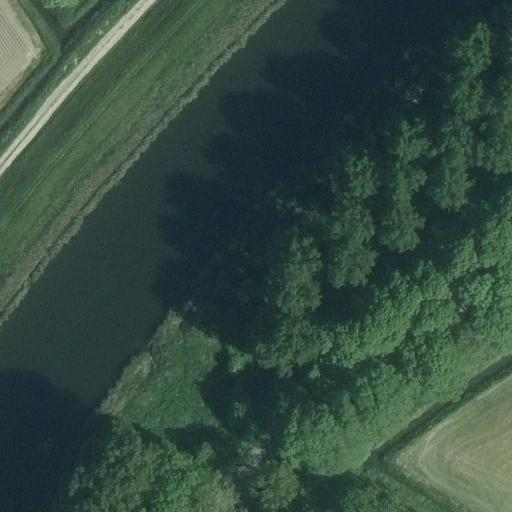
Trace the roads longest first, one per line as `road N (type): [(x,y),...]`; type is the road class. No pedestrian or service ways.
road 1 (unclassified): [(219,511),(301,414),(511,278)]
road 2 (unclassified): [(0,166),(144,0)]
